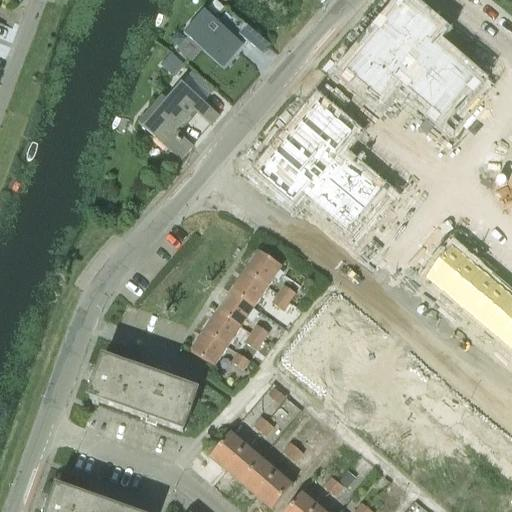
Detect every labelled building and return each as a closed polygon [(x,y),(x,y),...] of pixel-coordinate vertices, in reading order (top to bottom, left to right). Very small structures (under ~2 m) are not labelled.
[(404,5),(345,75),(380,105),(397,86),(448,130),(483,89),(431,45),(440,35),(404,5)] [(204,13),(184,36),(222,70),(242,47),(204,13)] [(247,28),(240,37),(261,56),(269,47),(247,28)] [(171,57),(160,70),(172,81),(183,67),(171,57)] [(219,117),(182,84),(159,110),(155,106),(147,114),(152,118),(143,128),(181,161),(194,147),(177,132),(195,112),(211,126),(219,117)] [(317,108),(258,178),(293,208),(302,198),(354,242),(388,201),(346,165),(336,157),(353,138),(317,108)] [(511,210),(504,204),(499,210),(508,217),(511,212),(511,210)] [(107,220),(121,231),(130,219),(116,208),(107,220)] [(495,214),(490,220),(499,228),(504,222),(495,214)] [(245,274),(268,289),(282,268),(259,253),(245,274)] [(451,253),(428,280),(444,294),(467,266),(451,253)] [(467,266),(444,294),(458,306),(481,278),(467,266)] [(254,310),(268,289),(245,274),(231,295),(254,310)] [(481,278),(458,306),(473,318),(496,291),(481,278)] [(278,296),(290,304),(295,296),(284,288),(278,296)] [(496,291),(473,318),(487,331),(511,303),(496,291)] [(241,330),(254,310),(231,295),(218,314),(241,330)] [(283,313),(290,304),(278,296),(272,306),(283,313)] [(511,304),(511,303),(487,331),(502,343),(511,331),(511,304)] [(227,350),(241,330),(218,314),(205,335),(227,350)] [(251,336),(263,344),(269,336),(257,328),(251,336)] [(511,331),(502,343),(511,351),(511,331)] [(213,371),(227,350),(205,335),(191,355),(213,371)] [(256,354),(263,344),(251,336),(245,346),(256,354)] [(237,356),(231,365),(244,373),(249,365),(237,356)] [(197,396),(111,365),(103,362),(98,376),(92,374),(88,385),(94,387),(89,401),(183,435),(197,396)] [(259,434),(266,425),(261,421),(254,429),(259,434)] [(266,425),(259,434),(267,440),(274,431),(266,425)] [(226,474),(246,450),(230,437),(210,461),(226,474)] [(290,447),(283,455),(289,461),(297,451),(296,450),(291,446),(290,447)] [(242,487),(262,463),(246,450),(226,474),(242,487)] [(297,451),(289,461),(295,466),(303,456),(298,452),(297,451)] [(258,499),(277,475),(262,463),(242,487),(258,499)] [(277,475),(258,499),(273,511),(274,511),(293,488),(277,475)] [(324,490),(330,495),(339,486),(332,480),(324,490)] [(330,495),(336,500),(344,490),(339,486),(330,495)] [(115,511),(111,510),(57,491),(52,505),(46,503),(42,511),(115,511)] [(316,511),(318,510),(302,497),(289,511),(316,511)]
